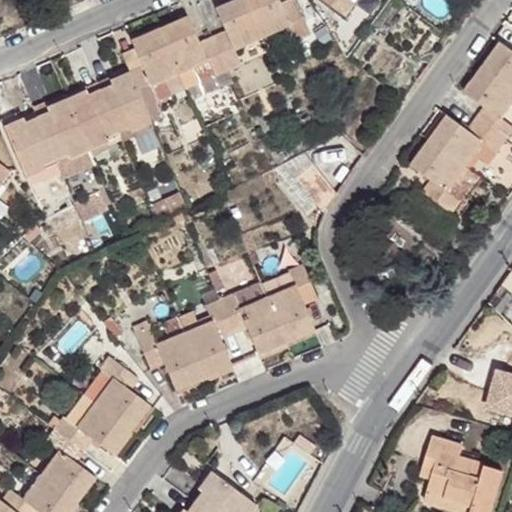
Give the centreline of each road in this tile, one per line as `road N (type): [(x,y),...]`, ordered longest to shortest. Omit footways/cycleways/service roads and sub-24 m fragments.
road 1 (residential): [(364,350),(331,246),(335,226),(496,0)]
road 2 (residential): [(109,511),(186,420),(364,350)]
road 3 (residential): [(404,374),(511,237)]
road 4 (residential): [(326,511),(404,374)]
road 5 (residential): [(141,0),(0,61)]
